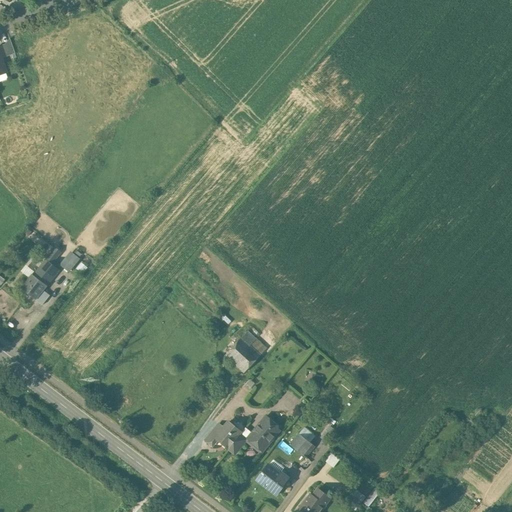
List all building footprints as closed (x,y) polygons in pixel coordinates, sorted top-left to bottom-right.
[(60,263),(69,271),(81,258),(72,250),(60,263)] [(52,254),(47,260),(53,266),(54,264),(54,263),(58,258),(52,254)] [(47,260),(34,276),(32,275),(21,288),(36,300),(43,291),(44,291),(50,283),(56,276),(59,271),(53,266),(47,260)] [(44,291),(43,291),(36,300),(42,305),(50,296),(44,291)] [(248,331),(225,356),(244,373),(260,355),(250,346),(256,339),(248,331)] [(266,416),(252,433),(246,428),(242,433),(234,443),(240,448),(246,441),(249,443),(251,440),(264,450),(270,442),(273,441),(275,439),(275,436),(279,431),(274,426),(275,424),(266,416)] [(224,428),(215,438),(228,449),(234,443),(242,433),(229,422),(224,428)] [(219,424),(210,434),(215,438),(224,428),(219,424)] [(315,447),(299,433),(290,445),(305,458),(315,447)] [(279,475),(268,466),(257,480),(276,495),(289,478),(281,472),(279,475)] [(311,494),(297,511),(298,511),(319,511),(331,498),(318,489),(313,496),(311,494)] [(374,490),(364,503),(369,507),(379,494),(374,490)] [(365,497),(357,491),(350,501),(358,507),(365,497)]
